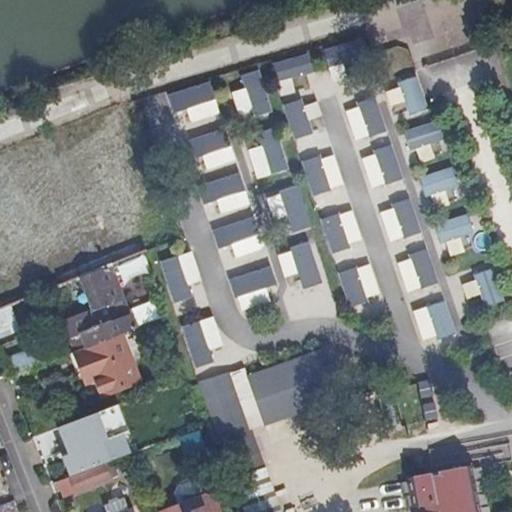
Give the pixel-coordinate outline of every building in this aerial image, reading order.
[(301,54),(267,63),(276,96),(310,88),(301,54)] [(235,74),(238,88),(227,91),(234,121),(267,113),(256,69),(235,74)] [(491,77),(495,93),(511,88),(507,73),(491,77)] [(417,79),(382,86),(389,119),(424,112),(417,79)] [(205,81),(164,94),(174,127),(215,114),(205,81)] [(290,139),(321,128),(310,97),(279,108),(290,139)] [(370,97),(341,107),(353,141),(382,132),(370,97)] [(408,153),(439,142),(430,120),(400,132),(408,153)] [(252,132),(255,146),(243,149),(250,179),(282,172),(272,127),(252,132)] [(220,128),(179,139),(188,172),(229,162),(220,128)] [(387,145),(358,156),(369,188),(398,178),(387,145)] [(298,162),(306,194),(340,186),(332,154),(298,162)] [(422,196),(454,187),(449,167),(416,177),(422,196)] [(206,218),(245,203),(233,172),(194,187),(206,218)] [(268,221),(280,218),(285,234),(307,227),(294,186),(260,196),(268,221)] [(408,200),(378,207),(385,239),(415,232),(408,200)] [(348,210),(317,220),(327,252),(359,242),(348,210)] [(432,223),(441,255),(472,246),(464,214),(432,223)] [(249,218),(209,228),(218,262),(258,252),(249,218)] [(280,278),(295,274),(298,288),(317,283),(308,245),(274,253),(280,278)] [(167,299),(199,288),(187,251),(155,262),(167,299)] [(393,258),(396,276),(413,272),(415,287),(432,283),(426,251),(393,258)] [(366,264),(335,273),(345,306),(376,297),(366,264)] [(116,266),(83,278),(95,312),(109,307),(115,322),(132,315),(116,266)] [(265,304),(261,285),(270,284),(267,267),(226,275),(233,310),(265,304)] [(490,271),(456,280),(465,312),(499,303),(490,271)] [(433,340),(453,333),(441,301),(422,308),(433,340)] [(0,337),(15,333),(7,305),(0,307),(0,337)] [(90,313),(51,328),(58,345),(71,340),(76,353),(122,336),(138,329),(132,315),(115,322),(97,329),(90,313)] [(210,363),(206,349),(218,346),(210,317),(178,326),(190,368),(210,363)] [(122,336),(76,353),(75,354),(83,376),(93,372),(96,381),(102,397),(140,383),(122,336)] [(248,375),(264,422),(344,394),(328,348),(248,375)] [(9,374),(32,367),(27,349),(4,356),(9,374)] [(242,511),(281,511),(232,373),(196,386),(242,511)] [(194,410),(175,416),(180,431),(199,425),(194,410)] [(199,433),(179,441),(190,469),(210,461),(199,433)] [(70,480),(94,471),(80,436),(62,443),(70,464),(52,471),(57,485),(70,480)] [(94,471),(70,480),(77,496),(112,482),(112,480),(118,477),(113,463),(94,471)] [(466,511),(460,470),(438,473),(439,477),(429,478),(428,475),(412,478),(418,508),(422,507),(423,511),(466,511)] [(210,511),(206,499),(170,511),(210,511)] [(105,510),(106,511),(130,511),(126,501),(105,510)]
